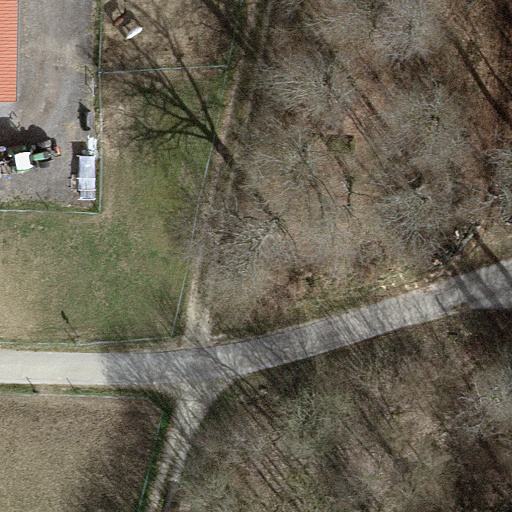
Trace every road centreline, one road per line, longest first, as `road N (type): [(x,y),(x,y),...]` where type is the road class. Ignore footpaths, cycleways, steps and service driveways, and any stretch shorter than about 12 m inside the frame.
road 1 (track): [(0,361),(180,365),(253,0)]
road 2 (track): [(143,511),(180,365),(511,264)]
